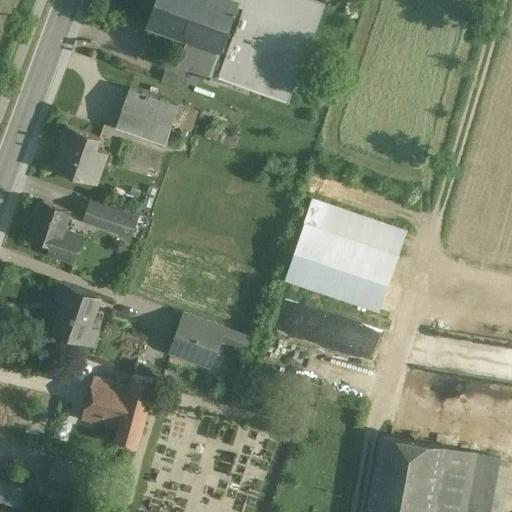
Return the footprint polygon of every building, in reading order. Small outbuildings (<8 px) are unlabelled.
[(237,0),(158,0),(150,22),(191,37),(181,62),(215,74),(229,37),(241,2),(237,0)] [(241,41),(244,34),(277,46),(293,0),(239,0),(239,1),(241,2),(229,37),(241,41)] [(326,2),(321,0),(293,0),(277,46),(261,91),(289,101),(326,2)] [(277,46),(244,34),(241,41),(229,37),(215,74),(261,91),(277,46)] [(192,68),(170,59),(161,81),(184,90),(192,68)] [(180,104),(131,87),(118,126),(167,142),(174,121),(180,104)] [(188,107),(180,104),(174,121),(182,124),(188,107)] [(103,135),(69,123),(62,142),(65,143),(57,167),(98,182),(109,151),(99,147),(103,135)] [(314,197),(286,279),(381,311),(409,229),(314,197)] [(86,233),(69,228),(75,208),(46,199),(34,237),(54,243),(51,252),(76,261),(86,233)] [(137,216),(92,200),(85,219),(131,235),(137,216)] [(100,295),(62,283),(57,299),(64,301),(54,329),(94,343),(99,328),(90,325),(100,295)] [(225,329),(185,314),(171,352),(211,366),(221,340),(225,329)] [(239,334),(225,329),(221,340),(235,345),(239,334)] [(119,428),(116,440),(138,446),(156,379),(134,373),(131,385),(119,428)] [(131,385),(95,375),(84,418),(119,428),(131,385)] [(450,511),(462,449),(382,435),(368,511),(450,511)] [(462,449),(450,511),(490,511),(502,456),(462,449)] [(88,467),(55,459),(50,481),(83,490),(88,467)] [(0,497),(22,505),(28,486),(0,476),(0,497)]
